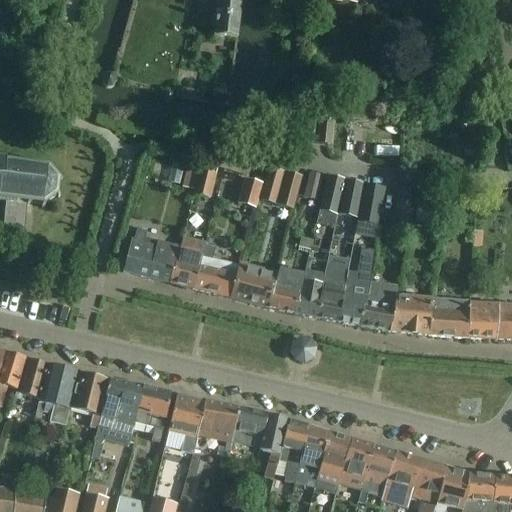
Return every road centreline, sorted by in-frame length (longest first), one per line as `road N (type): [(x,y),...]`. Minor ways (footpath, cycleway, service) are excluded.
road 1 (tertiary): [(500,444),(0,315)]
road 2 (residential): [(511,177),(438,177),(306,160)]
